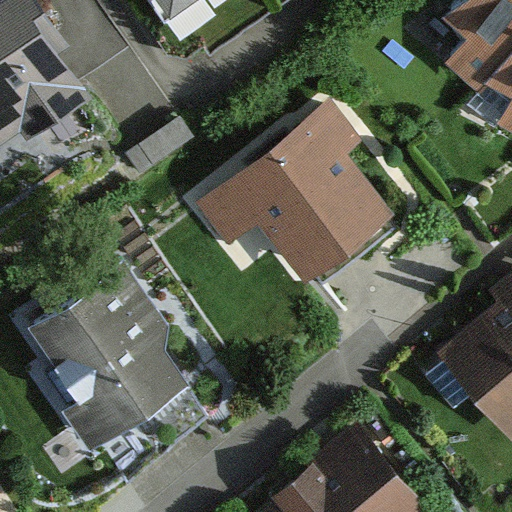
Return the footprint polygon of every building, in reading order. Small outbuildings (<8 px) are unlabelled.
[(50,0),(0,0),(0,148),(29,129),(36,140),(102,98),(65,42),(75,35),(50,0)] [(194,0),(165,0),(175,13),(194,0)] [(483,86),(511,54),(511,0),(469,0),(449,16),(472,35),(454,56),(483,86)] [(511,123),(511,59),(495,77),(511,89),(511,108),(506,121),(511,123)] [(367,135),(338,98),(202,201),(234,242),(265,218),(309,275),(399,207),(353,146),(367,135)] [(128,257),(31,320),(50,348),(34,359),(93,444),(190,377),(170,348),(169,319),(128,257)] [(511,425),(511,290),(446,344),(511,425)] [(422,511),(438,500),(369,415),(248,511),(422,511)]
